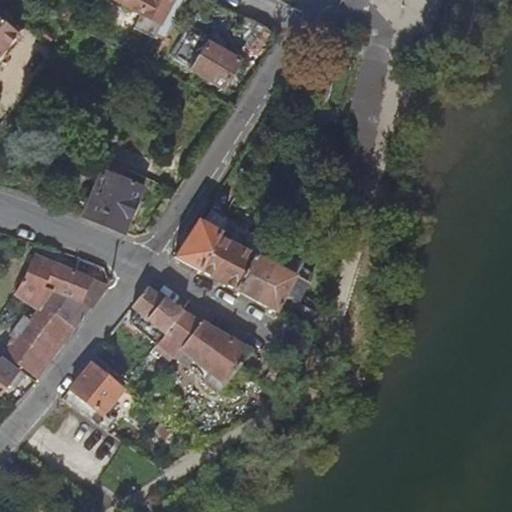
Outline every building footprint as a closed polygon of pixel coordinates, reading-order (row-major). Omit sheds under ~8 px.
[(145,19),(155,0),(75,0),(68,14),(130,47),(145,19)] [(155,0),(145,19),(161,27),(174,0),(155,0)] [(0,18),(0,56),(19,38),(0,18)] [(259,59),(272,35),(256,26),(244,50),(259,59)] [(207,45),(204,52),(196,64),(191,74),(225,93),(241,64),(207,45)] [(297,114),(331,111),(330,95),(295,99),(297,114)] [(125,170),(109,162),(105,171),(103,170),(85,221),(125,236),(144,187),(121,179),(125,170)] [(203,276),(224,234),(200,221),(175,260),(203,276)] [(237,293),(261,248),(260,247),(264,239),(230,221),(230,223),(224,234),(203,276),(237,293)] [(237,293),(277,314),(284,302),(295,309),(312,276),(261,248),(237,293)] [(7,357),(31,373),(69,321),(78,327),(106,286),(33,258),(24,284),(58,297),(52,305),(47,302),(7,357)] [(147,290),(131,310),(164,337),(157,346),(166,353),(174,344),(181,350),(201,324),(181,312),(147,290)] [(69,321),(31,373),(41,379),(78,327),(69,321)] [(201,324),(181,350),(224,386),(251,354),(201,324)] [(0,397),(19,372),(0,360),(0,397)] [(69,395),(86,408),(89,410),(110,383),(91,366),(69,395)] [(265,389),(267,390),(274,399),(292,387),(284,376),(265,389)] [(78,417),(86,408),(69,395),(61,405),(78,417)]
